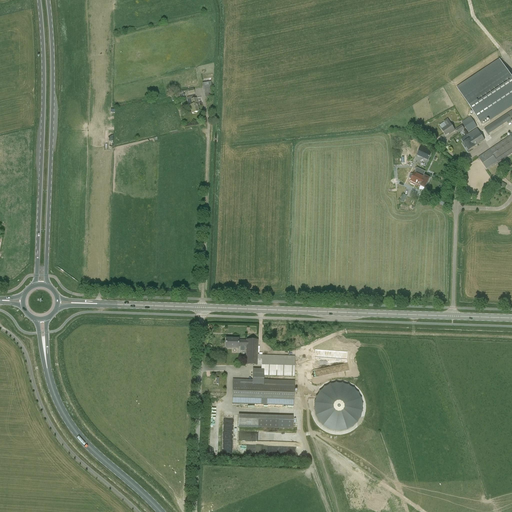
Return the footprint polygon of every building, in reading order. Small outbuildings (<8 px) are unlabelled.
[(490,121),(511,106),(511,78),(499,59),(456,88),(472,111),(480,124),(488,119),(490,121)] [(211,82),(202,83),(203,88),(205,98),(212,97),(210,88),(212,87),(212,85),(212,86),(211,82)] [(196,99),(195,99),(195,96),(187,98),(187,100),(188,106),(190,106),(192,114),(199,112),(196,99)] [(507,114),(484,129),(489,137),(493,134),(492,133),(507,123),(508,124),(511,121),(507,114)] [(477,127),(470,117),(463,122),(462,123),(465,129),(468,133),(476,128),(477,127)] [(449,134),(449,135),(455,131),(448,120),(444,122),(447,127),(441,130),(444,134),(445,136),(449,134)] [(464,130),(462,126),(455,130),(456,130),(458,134),(464,130)] [(475,147),(474,147),(485,140),(477,129),(466,136),(469,140),(463,143),(468,151),(475,147)] [(498,163),(511,153),(511,133),(510,135),(510,136),(478,158),(487,171),(498,163)] [(431,151),(421,146),(417,156),(427,160),(431,151)] [(394,169),(395,181),(404,181),(403,168),(394,169)] [(410,183),(420,188),(421,186),(425,188),(429,179),(425,176),(415,172),(410,183)] [(252,380),(232,380),(232,404),(294,406),(295,382),(263,381),(264,376),(294,377),(295,356),(260,355),(258,355),(258,340),(246,340),(246,341),(238,340),(238,339),(225,339),(225,348),(238,349),(238,347),(240,347),(240,351),(244,352),(244,347),(246,347),(245,365),(257,366),(261,366),(261,369),(252,369),(252,380)] [(320,397),(319,404),(319,409),(321,415),(325,420),(330,424),(335,427),(341,428),(347,427),(353,425),(358,421),(362,417),(364,411),(365,405),(365,399),(363,393),(359,388),(354,384),(349,382),(343,381),(337,381),(331,383),(326,387),(322,392),(320,397)] [(238,415),(238,428),(293,429),(293,416),(238,415)]
